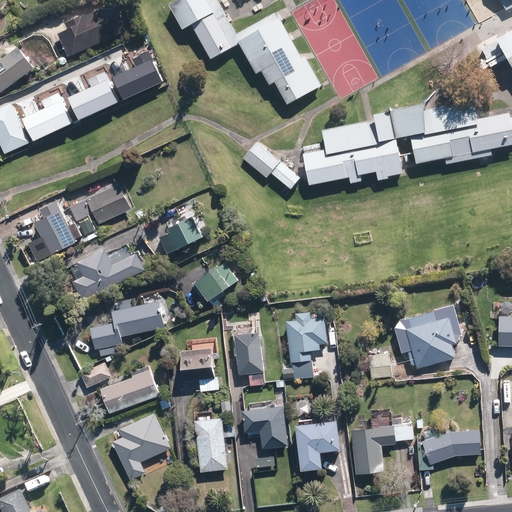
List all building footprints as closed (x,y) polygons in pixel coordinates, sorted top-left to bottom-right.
[(238,46),(212,0),(176,0),(172,2),(187,28),(195,24),(214,59),(238,46)] [(73,29),(62,34),(71,53),(125,28),(114,4),(70,24),(73,29)] [(284,17),(243,39),(270,86),(280,81),(292,102),(322,85),(284,17)] [(511,29),(500,37),(511,57),(511,29)] [(20,50),(0,64),(0,89),(32,66),(20,50)] [(305,152),(312,187),(511,149),(511,113),(482,117),(477,94),(324,127),(329,148),(305,152)] [(33,96),(23,100),(31,120),(41,116),(33,96)] [(29,141),(13,105),(0,110),(0,136),(6,151),(29,141)] [(283,159),(258,141),(245,158),(270,177),(283,159)] [(303,176),(283,161),(274,173),(294,188),(303,176)] [(119,186),(90,199),(100,220),(129,208),(119,186)] [(44,218),(34,223),(50,256),(76,243),(55,202),(39,210),(44,218)] [(174,233),(164,237),(169,249),(202,235),(194,218),(171,228),(174,233)] [(87,276),(75,282),(83,298),(144,269),(137,256),(114,267),(106,252),(81,264),(87,276)] [(225,262),(198,281),(210,298),(237,279),(225,262)] [(117,323),(93,328),(97,347),(102,345),(103,353),(114,351),(112,343),(120,342),(119,335),(162,326),(157,302),(134,307),(132,300),(119,302),(121,310),(115,311),(117,323)] [(511,312),(500,312),(499,343),(511,343),(511,312)] [(299,321),(290,322),(293,357),(310,356),(309,349),(320,348),(320,342),(327,341),(325,318),(312,320),(311,313),(298,315),(299,321)] [(437,314),(408,321),(419,365),(454,356),(450,342),(455,341),(449,319),(438,322),(437,314)] [(260,334),(239,335),(242,372),(251,371),(252,382),(264,381),(260,334)] [(341,399),(338,347),(325,347),(326,356),(317,357),(318,373),(333,372),(334,399),(341,399)] [(211,350),(184,352),(186,379),(214,376),(211,350)] [(388,356),(372,357),(374,377),(390,375),(388,356)] [(311,362),(295,364),(296,378),(312,376),(311,362)] [(105,364),(83,373),(88,386),(110,376),(105,364)] [(148,372),(104,389),(112,411),(156,394),(148,372)] [(218,378),(202,380),(203,390),(219,388),(218,378)] [(310,396),(296,397),(297,415),(312,414),(310,396)] [(230,401),(222,402),(224,413),(232,412),(230,401)] [(288,444),(284,406),(246,411),(248,431),(262,429),(264,447),(288,444)] [(121,425),(125,433),(115,438),(133,477),(148,470),(143,458),(174,444),(158,409),(121,425)] [(222,419),(199,422),(203,470),(227,467),(222,419)] [(337,422),(298,426),(303,468),(321,466),(320,449),(340,447),(337,422)] [(411,423),(396,425),(398,439),(413,437),(411,423)] [(395,442),(394,426),(354,429),(358,471),(383,469),(380,443),(395,442)] [(422,468),(433,468),(433,461),(454,454),(481,452),(479,430),(453,432),(426,442),(427,444),(422,444),(422,468)] [(274,457),(257,459),(258,466),(275,465),(274,457)] [(31,511),(23,493),(4,502),(8,511),(31,511)]
